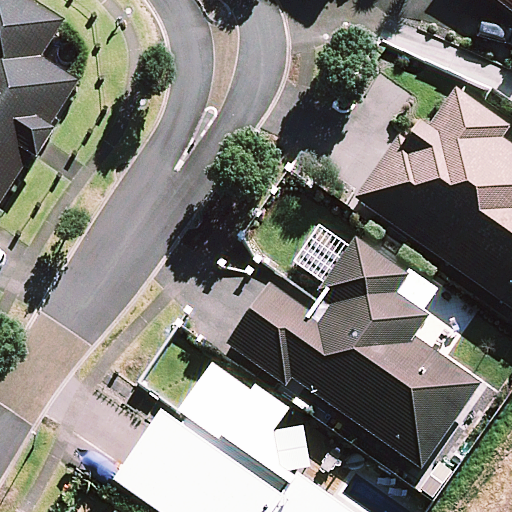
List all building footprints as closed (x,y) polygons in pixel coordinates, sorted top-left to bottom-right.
[(63,29),(17,0),(0,0),(0,212),(78,90),(40,65),(63,29)] [(511,0),(487,0),(511,19),(511,0)] [(511,316),(511,150),(502,143),(508,134),(456,97),(429,134),(417,126),(359,207),(511,316)] [(471,323),(357,245),(307,317),(268,291),(227,351),(289,394),(294,387),(420,474),(479,388),(443,364),(471,323)] [(320,448),(286,424),(296,410),(264,388),(254,402),(214,373),(174,429),(164,422),(117,488),(150,511),(337,511),(296,482),(320,448)]
